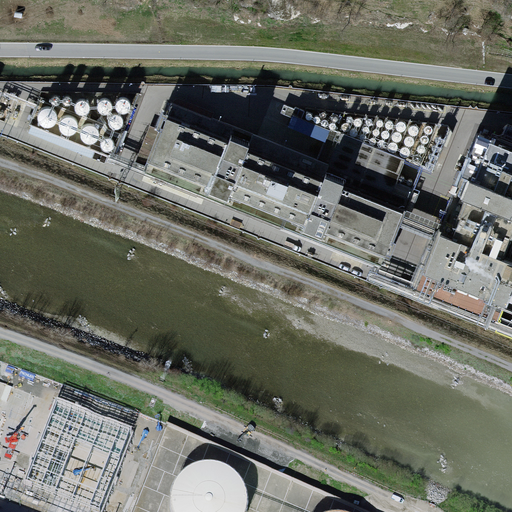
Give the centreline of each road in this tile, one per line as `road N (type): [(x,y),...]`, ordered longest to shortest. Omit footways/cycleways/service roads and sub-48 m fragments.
road 1 (track): [(0,162),(511,365)]
road 2 (tertiary): [(0,49),(275,55),(511,82)]
road 3 (unknown): [(85,511),(55,457),(0,433)]
